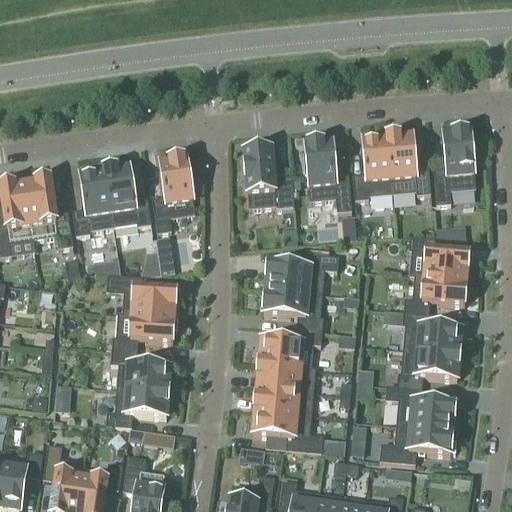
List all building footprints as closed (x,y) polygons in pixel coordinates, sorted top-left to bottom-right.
[(433,178),(436,212),(450,211),(449,199),(475,196),(472,171),(476,167),(475,155),(471,152),(470,140),(466,141),(466,140),(452,141),(452,142),(442,143),(445,177),(433,178)] [(398,144),(387,145),(392,202),(416,200),(416,203),(430,201),(428,176),(415,177),(412,143),(398,145),(398,144)] [(392,202),(387,145),(386,145),(386,146),(362,148),(365,182),(352,183),(354,208),(368,207),(368,204),(392,202)] [(309,209),(335,207),(337,207),(335,184),(332,150),(322,151),(308,152),(304,153),(305,164),(302,168),(303,180),(307,183),(309,209)] [(248,216),(275,214),(272,179),(271,158),(267,158),(267,157),(266,157),(266,153),(247,155),(248,159),(246,159),(247,160),(243,160),(245,173),(244,174),(245,188),(246,188),(248,216)] [(160,180),(164,205),(167,227),(169,226),(194,222),(190,197),(194,193),(192,181),(187,178),(186,167),(183,167),(182,167),(169,169),(159,171),(160,180)] [(103,179),(112,235),(136,231),(137,231),(134,209),(129,176),(115,178),(115,177),(103,179)] [(275,214),(275,217),(293,215),(290,177),(272,179),(275,214)] [(79,183),(84,217),(88,239),(89,239),(112,235),(103,179),(79,183)] [(337,207),(335,207),(336,220),(351,219),(347,183),(335,184),(337,207)] [(35,190),(24,192),(33,247),(56,243),(57,243),(54,221),(49,187),(35,189),(35,190)] [(0,199),(3,219),(5,229),(8,251),(9,251),(33,247),(24,192),(13,193),(13,192),(0,194),(0,199)] [(167,227),(164,205),(151,207),(157,241),(171,239),(169,226),(167,227)] [(147,207),(134,209),(137,231),(136,231),(137,234),(150,232),(147,207)] [(88,239),(84,217),(72,219),(75,244),(89,242),(89,239),(88,239)] [(67,219),(54,221),(57,243),(56,243),(58,256),(72,254),(67,219)] [(353,224),(341,225),(343,249),(355,248),(353,224)] [(8,251),(5,229),(0,229),(0,264),(11,263),(9,251),(8,251)] [(435,235),(436,247),(465,249),(464,233),(435,235)] [(168,245),(157,246),(157,247),(155,247),(157,259),(160,283),(173,281),(168,245)] [(409,284),(413,284),(414,283),(465,288),(466,277),(467,277),(468,263),(433,259),(434,247),(409,245),(408,258),(411,259),(409,284)] [(266,286),(265,296),(321,301),(323,278),(336,279),(337,265),(303,262),(301,274),(268,271),(267,273),(265,286),(266,286)] [(67,287),(68,289),(75,283),(78,281),(76,266),(68,268),(64,268),(67,287)] [(95,268),(96,276),(120,274),(120,266),(95,268)] [(106,300),(123,301),(123,296),(141,298),(142,285),(107,282),(106,300)] [(414,283),(413,284),(411,307),(404,306),(402,320),(428,322),(429,310),(464,313),(465,299),(464,299),(465,288),(414,283)] [(122,311),(122,321),(121,322),(173,326),(174,314),(175,300),(141,298),(123,296),(123,301),(122,311)] [(321,301),(265,296),(264,306),(262,319),(263,319),(263,321),(297,324),(296,337),(321,339),(322,326),(319,325),(321,301)] [(357,316),(358,305),(342,304),(341,315),(357,316)] [(401,333),(402,320),(383,318),(382,331),(401,333)] [(115,341),(115,345),(115,346),(137,348),(172,350),(173,336),(176,337),(177,326),(173,326),(121,322),(122,321),(117,320),(115,341)] [(404,333),(402,358),(459,363),(459,362),(458,362),(460,337),(426,334),(428,322),(402,320),(401,333),(404,333)] [(321,339),(296,337),(295,350),(261,347),(259,371),(258,371),(258,372),(310,376),(310,375),(312,352),(320,353),(321,339)] [(338,354),(353,356),(355,344),(339,343),(338,354)] [(112,345),(111,358),(136,360),(137,348),(115,346),(115,345),(112,345)] [(45,346),(44,358),(44,359),(52,359),(53,347),(45,346)] [(44,359),(44,358),(42,358),(41,381),(51,382),(52,359),(44,359)] [(110,372),(118,372),(118,371),(135,373),(136,360),(111,358),(110,372)] [(459,363),(402,358),(400,381),(397,381),(396,394),(396,395),(421,397),(422,384),(456,388),(457,374),(458,374),(459,363)] [(118,372),(116,395),(167,399),(169,375),(161,375),(135,373),(118,371),(118,372)] [(256,395),(312,400),(315,376),(310,375),(310,376),(258,372),(257,383),(256,395)] [(354,404),(370,406),(373,379),(357,377),(354,404)] [(341,390),(340,402),(349,403),(350,391),(341,390)] [(396,395),(396,394),(386,393),(384,408),(398,409),(395,432),(451,437),(452,427),(453,428),(454,414),(454,412),(420,409),(421,397),(396,395)] [(114,418),(114,420),(114,421),(131,423),(165,425),(166,412),(167,412),(168,399),(167,399),(116,395),(114,418)] [(310,422),(312,400),(256,395),(255,405),(254,417),(310,422)] [(349,403),(340,402),(338,414),(348,415),(349,403)] [(34,406),(32,416),(44,417),(46,405),(37,404),(34,406)] [(310,422),(254,417),(254,418),(252,442),(265,443),(286,445),(285,458),(320,461),(322,444),(309,443),(310,422)] [(114,421),(114,420),(106,420),(105,434),(130,435),(131,423),(114,421)] [(451,447),(451,437),(395,432),(394,453),(380,452),(379,469),(414,472),(415,459),(449,462),(449,460),(450,460),(450,459),(454,460),(455,448),(451,448),(451,447)] [(143,437),(129,435),(127,447),(141,449),(143,437)] [(286,445),(265,443),(264,456),(285,458),(286,445)] [(344,446),(322,444),(320,461),(343,463),(344,446)] [(352,449),(351,461),(362,462),(363,450),(352,449)] [(42,488),(55,490),(58,467),(59,468),(61,455),(47,453),(42,488)] [(261,473),(264,459),(240,456),(238,470),(261,473)] [(28,460),(26,472),(27,472),(25,485),(38,487),(41,462),(28,460)] [(121,499),(135,501),(138,479),(143,480),(145,467),(126,465),(121,499)] [(77,511),(82,476),(83,476),(84,471),(59,468),(58,467),(55,490),(51,511),(77,511)] [(3,469),(0,488),(0,511),(20,511),(25,485),(27,472),(26,472),(3,469)] [(333,478),(345,480),(346,470),(334,469),(333,478)] [(346,470),(345,480),(357,482),(358,472),(346,470)] [(108,472),(106,479),(107,479),(105,496),(117,498),(121,473),(108,472)] [(82,476),(77,511),(102,511),(105,496),(107,479),(106,479),(88,477),(83,476),(82,476)] [(383,485),(409,490),(411,478),(385,476),(383,485)] [(138,479),(135,501),(133,511),(163,511),(161,508),(165,483),(143,480),(138,479)] [(269,511),(273,486),(259,484),(257,496),(232,493),(228,511),(269,511)] [(316,511),(318,502),(295,499),(296,490),(282,489),(278,511),(316,511)] [(340,511),(341,505),(318,502),(316,511),(340,511)]
